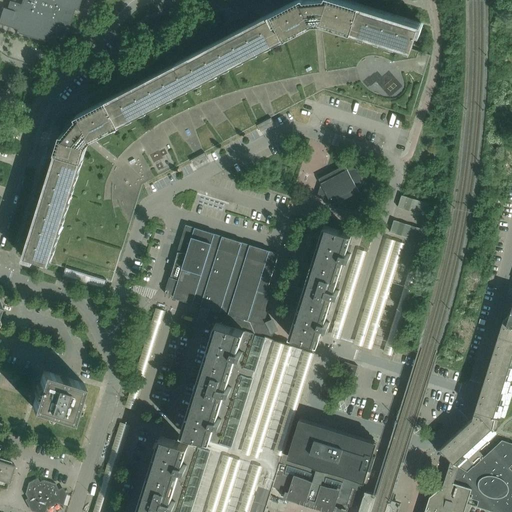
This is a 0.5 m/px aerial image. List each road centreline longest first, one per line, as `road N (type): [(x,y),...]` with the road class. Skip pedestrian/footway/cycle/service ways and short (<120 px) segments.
road 1 (residential): [(0,229),(36,111),(128,11),(153,0)]
road 2 (residential): [(159,200),(295,127),(402,155)]
road 3 (residential): [(341,350),(402,155)]
road 4 (residential): [(431,442),(324,410),(341,350)]
road 5 (residential): [(473,392),(511,244)]
road 6 (residential): [(119,326),(144,310),(150,293),(174,213),(159,200)]
road 7 (residential): [(86,475),(116,377),(101,336)]
road 8 (residential): [(473,392),(341,350)]
road 9 (residential): [(159,200),(146,208),(121,287),(119,326)]
road 10 (residential): [(101,336),(69,297),(0,276)]
